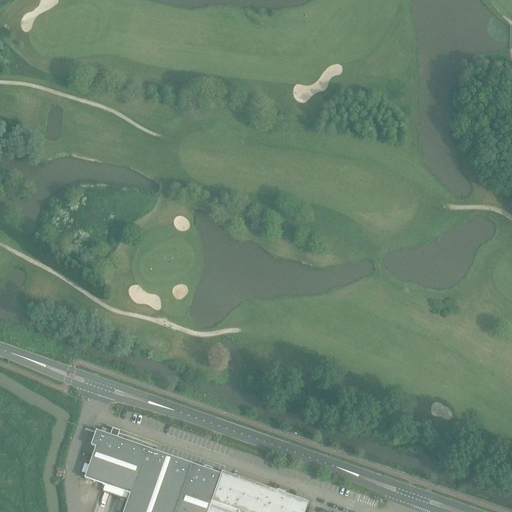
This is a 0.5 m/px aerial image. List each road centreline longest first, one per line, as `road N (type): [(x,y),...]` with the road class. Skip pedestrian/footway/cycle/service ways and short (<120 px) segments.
road 1 (unclassified): [(169,409),(347,471)]
road 2 (unclassified): [(75,511),(75,447),(97,391)]
